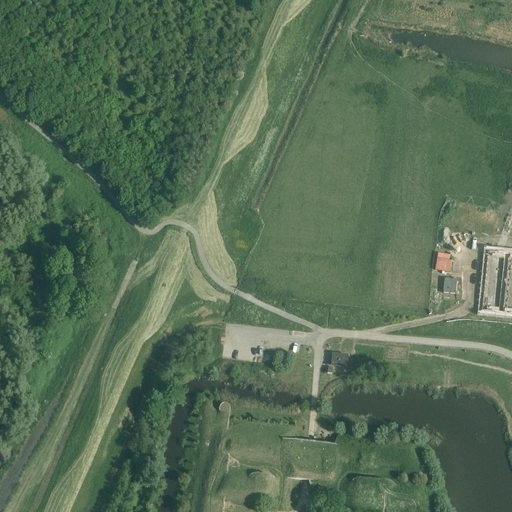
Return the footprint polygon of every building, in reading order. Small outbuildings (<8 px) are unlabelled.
[(488,253),(481,312),(503,315),(509,255),(488,253)] [(511,255),(509,255),(503,315),(511,315),(511,255)] [(346,368),(347,357),(333,355),(332,366),(346,368)] [(219,411),(217,428),(222,429),(224,429),(227,429),(229,413),(229,410),(229,409),(229,408),(228,407),(228,406),(227,406),(227,405),(226,405),(225,405),(224,405),(223,405),(222,405),(221,406),(221,407),(220,407),(220,408),(220,409),(220,410),(219,411)] [(220,443),(220,446),(285,454),(292,455),(295,455),(295,457),(303,458),(303,452),(304,452),(304,451),(303,451),(304,449),(305,449),(305,448),(304,448),(304,446),(305,446),(305,447),(306,447),(305,455),(304,455),(304,456),(305,456),(304,464),(303,464),(302,466),(304,466),(304,469),(302,469),(302,471),(303,472),(303,474),(301,474),(301,477),(303,477),(303,478),(303,479),(303,480),(306,480),(309,481),(309,480),(309,479),(310,477),(311,478),(312,475),(310,475),(310,472),(312,472),(312,470),(310,470),(311,464),(312,464),(312,465),(313,465),(313,466),(321,467),(321,466),(322,466),(323,466),(323,467),(331,468),(331,466),(333,467),(333,464),(331,464),(332,461),(333,461),(333,458),(332,458),(332,455),(334,456),(334,453),(332,453),(333,450),(334,450),(335,448),(333,447),(333,446),(331,446),(331,445),(331,444),(327,444),(327,445),(325,445),(324,452),(323,452),(323,453),(322,452),(323,450),(324,450),(324,449),(323,449),(323,445),(322,445),(322,443),(320,443),(320,444),(320,445),(318,444),(318,443),(316,443),(316,444),(315,444),(315,446),(314,446),(313,446),(313,444),(313,442),(312,442),(310,442),(308,442),(307,442),(307,443),(307,444),(306,443),(306,445),(305,445),(304,445),(304,443),(303,443),(304,441),(302,441),(301,442),(299,442),(300,441),(298,441),(297,442),(296,442),(296,443),(295,443),(294,446),(296,446),(296,448),(294,447),(294,450),(295,450),(295,453),(293,452),(285,451),(222,444),(224,429),(222,429),(220,443)] [(230,453),(229,453),(226,474),(228,474),(229,465),(230,466),(234,470),(235,471),(236,471),(237,470),(238,468),(239,467),(239,465),(239,463),(239,461),(239,460),(238,459),(238,458),(237,457),(236,457),(231,461),(230,461),(229,461),(230,453)] [(369,480),(368,487),(382,489),(382,481),(382,480),(369,479),(369,480)] [(226,498),(224,498),(222,511),(224,511),(225,510),(226,510),(227,511),(234,511),(235,511),(235,510),(235,508),(235,506),(234,504),(234,503),(233,502),(232,502),(231,502),(227,506),(226,506),(225,506),(226,498)]
